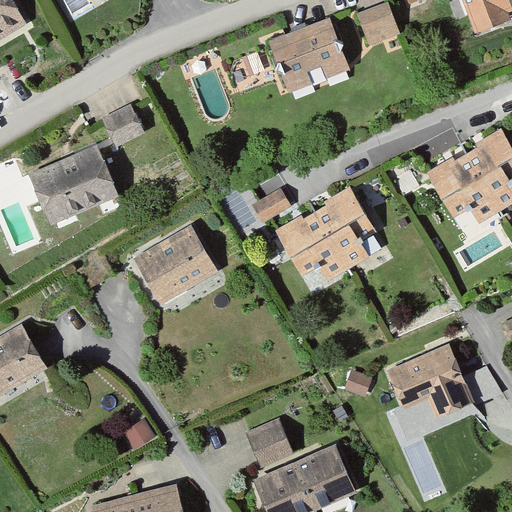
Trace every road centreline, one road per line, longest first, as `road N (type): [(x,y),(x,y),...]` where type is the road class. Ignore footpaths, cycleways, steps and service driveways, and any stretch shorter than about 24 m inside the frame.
road 1 (residential): [(0,134),(129,55),(278,0)]
road 2 (residential): [(511,90),(330,164)]
